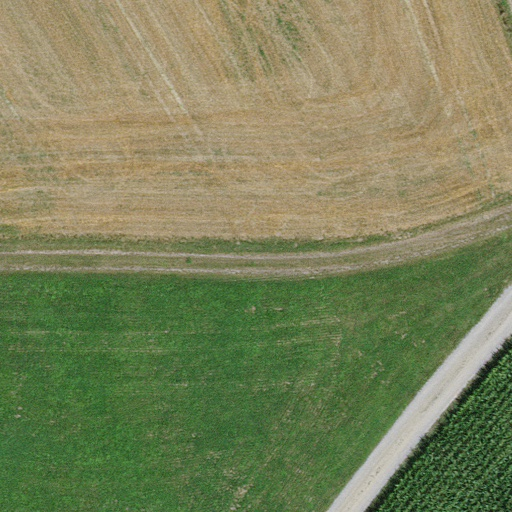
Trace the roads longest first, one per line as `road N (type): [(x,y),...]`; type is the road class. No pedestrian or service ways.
road 1 (track): [(511,208),(388,250),(229,264),(0,259)]
road 2 (track): [(511,305),(467,348),(342,511)]
